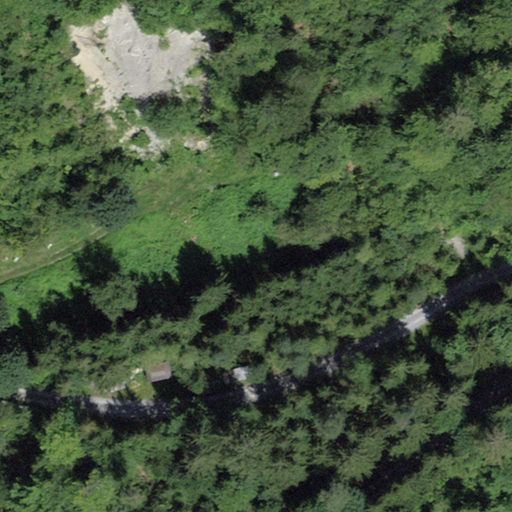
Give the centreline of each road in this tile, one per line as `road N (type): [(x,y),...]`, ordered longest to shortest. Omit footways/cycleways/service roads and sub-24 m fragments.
road 1 (track): [(0,385),(122,408),(233,397),(337,359),(511,265)]
road 2 (track): [(207,169),(147,190),(0,273)]
road 3 (track): [(511,381),(349,511)]
